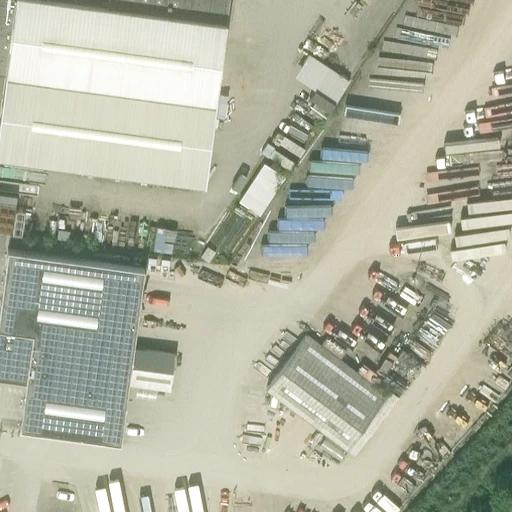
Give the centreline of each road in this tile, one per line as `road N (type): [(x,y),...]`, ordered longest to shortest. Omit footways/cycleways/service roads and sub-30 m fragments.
road 1 (unknown): [(190,447),(211,383),(263,311),(377,190),(511,20)]
road 2 (unknown): [(511,283),(360,483),(318,499),(267,485)]
road 3 (unknown): [(0,430),(190,447)]
